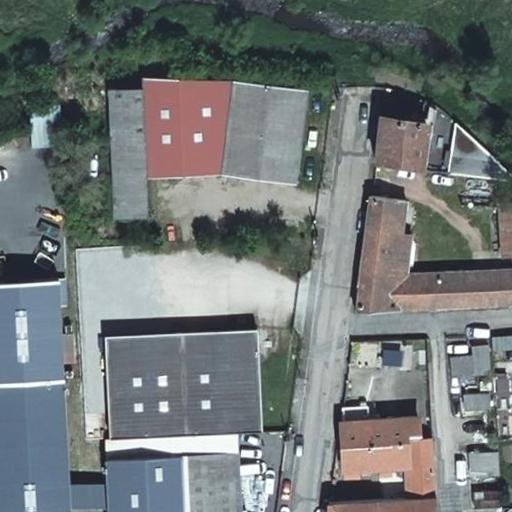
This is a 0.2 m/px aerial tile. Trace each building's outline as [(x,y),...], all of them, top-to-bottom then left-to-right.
[(238,77),(144,76),(144,86),(142,86),(112,86),(119,216),(151,214),(149,175),(224,171),(299,182),(310,89),(238,77)] [(376,160),(420,166),(426,122),(382,115),(376,160)] [(448,170),(509,179),(511,175),(511,173),(455,121),(448,170)] [(406,201),(372,195),(356,310),(511,301),(511,265),(406,271),(411,230),(402,229),(406,201)] [(511,200),(500,202),(503,252),(511,252),(511,200)] [(0,278),(0,511),(70,511),(60,276),(0,278)] [(105,332),(110,435),(236,428),(262,426),(256,324),(105,332)] [(487,343),(471,344),(475,372),(490,370),(487,343)] [(472,353),(450,356),(452,374),(474,372),(472,353)] [(489,391),(463,392),(464,407),(490,405),(489,391)] [(371,404),(344,405),(344,419),(372,418),(371,404)] [(342,444),(407,441),(407,434),(421,433),(419,416),(372,418),(344,419),(342,419),(342,444)] [(110,435),(106,435),(107,456),(184,452),(186,511),(240,511),(236,428),(110,435)] [(436,493),(433,440),(407,441),(342,444),(343,467),(409,465),(410,494),(436,493)] [(495,448),(469,449),(471,472),(497,471),(495,448)] [(186,511),(184,452),(107,456),(110,511),(186,511)] [(437,511),(436,493),(410,494),(331,497),(329,511),(437,511)]
